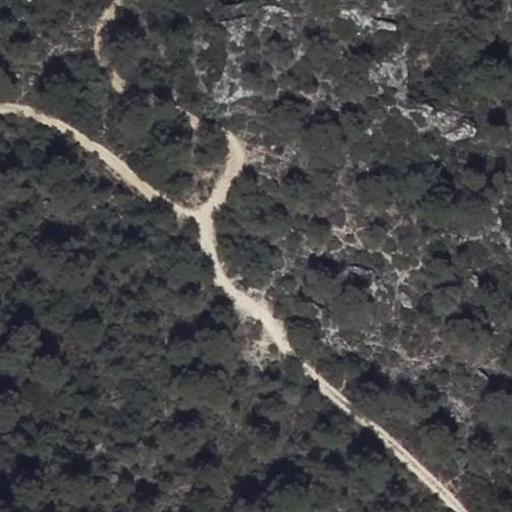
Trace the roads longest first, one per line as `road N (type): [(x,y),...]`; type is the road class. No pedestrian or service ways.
road 1 (track): [(0,110),(44,116),(164,197),(238,301),(459,511)]
road 2 (track): [(194,230),(230,169),(224,136),(120,84),(99,42),(110,0)]
